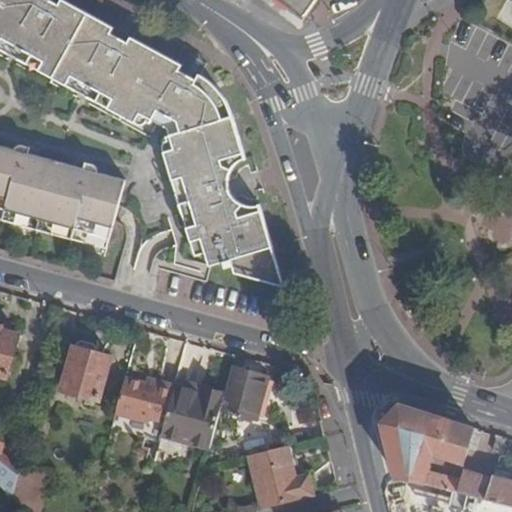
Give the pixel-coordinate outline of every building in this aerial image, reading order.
[(114,28),(64,0),(63,0),(0,0),(0,36),(16,46),(33,55),(85,83),(102,92),(154,121),(170,129),(171,135),(188,192),(194,210),(206,252),(211,267),(233,260),(237,274),(285,287),(261,206),(256,207),(251,207),(247,206),(242,204),(238,201),(235,198),(231,192),(230,187),(229,182),(230,177),(231,173),(233,169),(238,163),(242,161),(247,159),(234,117),(230,104),(226,99),(218,88),(208,80),(201,75),(204,69),(195,65),(185,59),(182,65),(157,51),(133,38),(136,32),(127,28),(117,22),(114,28)] [(317,0),(284,0),(307,15),(317,0)] [(139,26),(120,16),(117,22),(127,28),(136,32),(139,26)] [(16,46),(0,36),(0,49),(11,55),(16,46)] [(207,64),(189,54),(185,59),(195,65),(204,69),(207,64)] [(85,83),(33,55),(27,64),(80,93),(85,83)] [(154,121),(102,92),(97,102),(136,123),(139,124),(141,124),(144,123),(145,121),(152,124),(154,121)] [(188,192),(171,135),(167,136),(170,144),(167,145),(166,147),(165,150),(165,152),(178,195),(188,192)] [(0,208),(111,239),(127,180),(99,173),(99,169),(97,165),(95,164),(86,162),(85,169),(30,154),(32,147),(24,145),(22,145),(19,146),(18,147),(16,150),(0,145),(0,208)] [(111,239),(0,208),(0,219),(108,249),(111,239)] [(206,252),(194,210),(184,213),(197,255),(206,252)] [(0,374),(8,376),(20,334),(3,329),(4,327),(0,325),(0,374)] [(100,400),(112,357),(96,353),(97,349),(95,345),(82,341),(78,343),(77,348),(76,347),(64,391),(88,397),(96,399),(100,400)] [(257,421),(270,376),(234,366),(226,395),(221,411),(257,421)] [(166,422),(176,387),(160,382),(159,387),(147,384),(126,378),(116,413),(149,422),(150,417),(166,422)] [(159,387),(160,382),(148,379),(147,384),(159,387)] [(203,388),(177,381),(176,387),(202,394),(203,388)] [(221,411),(226,395),(203,388),(202,394),(176,387),(166,422),(162,434),(210,448),(221,411)] [(94,406),(96,399),(88,397),(86,403),(94,406)] [(384,424),(398,478),(432,486),(487,499),(492,480),(464,472),(463,477),(430,472),(436,453),(464,463),(468,448),(474,429),(401,406),(384,424)] [(475,451),(481,431),(474,429),(468,448),(475,451)] [(501,454),(505,439),(497,436),(492,451),(501,454)] [(0,484),(13,498),(21,469),(2,454),(5,444),(0,443),(0,484)] [(296,479),(288,446),(250,456),(263,509),(314,496),(309,475),(296,479)] [(26,511),(40,511),(51,476),(22,468),(21,469),(13,498),(23,508),(26,511)] [(511,504),(511,482),(508,481),(509,474),(495,471),(492,480),(487,499),(511,504)]
